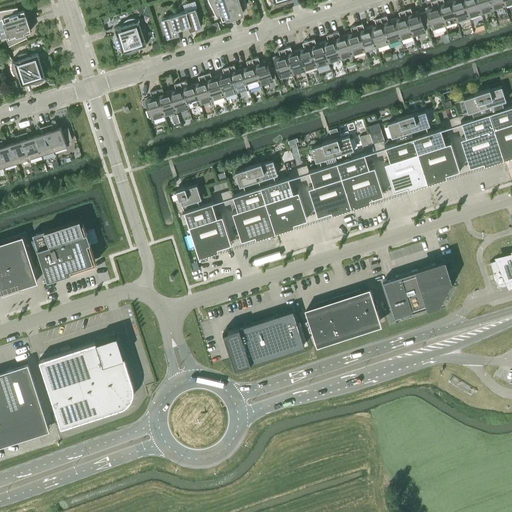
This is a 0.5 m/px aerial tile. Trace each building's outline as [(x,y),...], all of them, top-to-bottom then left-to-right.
[(232,16),(227,0),(208,0),(216,16),(220,14),(222,19),(232,16)] [(227,0),(232,16),(243,12),(241,7),(246,6),(244,0),(227,0)] [(445,25),(436,0),(432,0),(430,1),(432,7),(426,9),(426,11),(423,12),(425,17),(427,25),(428,27),(431,26),(432,29),(445,25)] [(443,0),(436,0),(445,25),(457,21),(450,1),(444,3),(443,0)] [(452,0),(450,1),(457,21),(469,17),(463,0),(452,0)] [(463,0),(469,17),(481,13),(476,0),(463,0)] [(476,0),(481,13),(493,9),(489,0),(476,0)] [(489,0),(493,9),(505,5),(502,0),(489,0)] [(141,13),(144,8),(141,5),(135,7),(141,13)] [(0,18),(2,18),(5,27),(27,20),(23,9),(18,11),(17,7),(17,6),(0,9),(0,18)] [(195,7),(178,12),(182,26),(187,24),(189,30),(201,26),(195,7)] [(410,7),(404,9),(412,35),(425,31),(423,26),(427,25),(425,17),(423,12),(419,13),(418,11),(412,13),(410,7)] [(400,17),(394,19),(400,39),(412,35),(404,9),(398,11),(400,17)] [(182,26),(178,12),(161,18),(167,37),(178,33),(177,28),(182,26)] [(386,15),(380,17),(388,43),(400,39),(394,19),(388,21),(386,15)] [(376,25),(370,27),(376,47),(388,43),(380,17),(374,19),(376,25)] [(121,53),(139,18),(138,19),(135,18),(132,18),(129,18),(126,19),(123,21),(124,24),(114,27),(117,37),(115,38),(115,41),(115,44),(117,47),(119,49),(122,51),(121,53)] [(139,18),(121,53),(122,51),(125,53),(128,53),(131,52),(134,51),(137,49),(136,47),(146,43),(143,33),(145,32),(145,29),(145,26),(143,23),(141,21),(139,19),(139,18)] [(27,20),(5,27),(8,35),(5,37),(9,45),(27,37),(26,36),(25,32),(30,30),(27,20)] [(217,22),(211,24),(213,32),(220,29),(217,22)] [(362,23),(356,25),(364,50),(376,47),(370,27),(364,28),(362,23)] [(352,32),(346,34),(352,54),(364,50),(356,25),(350,27),(352,32)] [(338,30),(332,32),(340,58),(352,54),(346,34),(340,36),(338,30)] [(328,40),(322,42),(328,62),(340,58),(332,32),(326,34),(328,40)] [(314,38),(308,40),(316,66),(328,62),(322,42),(316,44),(314,38)] [(304,48),(298,50),(304,70),(316,66),(308,40),(302,42),(304,48)] [(290,46),(284,48),(292,74),(304,70),(298,50),(292,52),(290,46)] [(292,74),(284,48),(278,50),(280,56),(274,58),(280,78),(292,74)] [(12,59),(47,77),(45,76),(46,72),(46,68),(45,65),(43,61),(40,62),(37,52),(27,55),(26,53),(22,53),(19,54),(15,56),(13,59),(12,59)] [(258,56),(252,58),(260,84),(272,80),(266,60),(260,62),(258,56)] [(247,66),(242,68),(248,88),(260,84),(252,58),(246,60),(247,66)] [(47,77),(12,59),(13,60),(12,64),(12,67),(13,71),(15,74),(18,73),(21,84),(31,80),(32,83),(36,83),(40,82),(43,79),(45,76),(46,77),(47,77)] [(234,64),(228,66),(236,92),(248,88),(242,68),(236,70),(234,64)] [(223,74),(218,76),(224,96),(236,92),(228,66),(222,68),(223,74)] [(210,72),(204,74),(212,99),(224,96),(218,76),(212,77),(210,72)] [(199,81),(194,83),(201,107),(200,103),(212,99),(204,74),(198,75),(199,81)] [(186,79),(180,81),(188,107),(199,104),(200,107),(201,107),(194,83),(188,85),(186,79)] [(7,82),(9,88),(17,85),(15,80),(7,82)] [(176,89),(170,91),(176,111),(188,107),(180,81),(174,83),(176,89)] [(481,90),(488,112),(504,107),(502,101),(506,100),(501,86),(490,89),(489,87),(481,90)] [(162,87),(156,89),(164,115),(176,111),(170,91),(164,93),(162,87)] [(164,115),(156,89),(150,91),(151,97),(145,99),(146,101),(144,101),(145,106),(147,105),(149,109),(146,110),(149,117),(151,116),(152,119),(164,115)] [(474,116),(488,112),(481,90),(474,92),(475,94),(463,98),(468,111),(463,113),(463,114),(465,119),(474,116)] [(493,127),(511,121),(511,104),(504,107),(488,112),(493,127)] [(405,114),(412,136),(427,131),(425,126),(429,124),(425,110),(414,114),(413,112),(405,114)] [(493,127),(488,112),(474,116),(465,119),(461,121),(462,121),(466,136),(493,127)] [(398,141),(412,136),(405,114),(398,117),(399,119),(387,122),(392,136),(396,135),(398,141)] [(511,121),(493,127),(504,159),(511,156),(511,121)] [(52,122),(46,124),(54,149),(67,145),(65,141),(71,139),(67,128),(62,130),(60,126),(57,127),(54,122),(52,123),(52,122)] [(38,133),(35,134),(41,153),(54,149),(46,124),(39,126),(40,127),(37,128),(38,133)] [(328,130),(329,131),(330,136),(338,133),(337,128),(336,127),(328,130)] [(440,127),(427,131),(412,136),(417,152),(445,143),(440,127)] [(493,127),(466,136),(461,138),(470,166),(483,161),(484,165),(504,159),(493,127)] [(27,131),(20,132),(29,157),(41,153),(35,134),(32,135),(29,130),(27,131)] [(13,141),(10,142),(16,162),(29,157),(20,132),(14,134),(14,135),(12,136),(13,141)] [(329,139),(336,161),(351,156),(349,150),(353,149),(349,135),(337,138),(337,136),(329,139)] [(417,152),(412,136),(385,145),(390,160),(417,152)] [(1,139),(0,139),(0,154),(4,165),(16,162),(10,142),(6,144),(4,138),(2,139),(1,139)] [(321,166),(336,161),(329,139),(321,141),(322,143),(311,147),(315,161),(319,160),(321,166)] [(445,143),(417,152),(428,183),(447,177),(446,174),(459,169),(450,141),(445,143)] [(351,156),(336,161),(341,176),(369,167),(364,152),(351,156)] [(417,152),(390,160),(385,162),(394,190),(407,186),(408,190),(428,183),(417,152)] [(253,163),(260,185),(275,181),(273,175),(277,173),(272,159),(261,163),(261,161),(253,163)] [(341,176),(336,161),(321,166),(309,170),(314,185),(341,176)] [(260,185),(253,163),(245,166),(246,168),(234,172),(239,186),(243,184),(245,190),(260,185)] [(369,167),(341,176),(351,208),(371,202),(369,198),(383,194),(374,166),(369,167)] [(218,180),(226,177),(224,172),(216,174),(218,180)] [(341,176),(314,185),(308,187),(317,215),(331,211),(332,214),(351,208),(341,176)] [(287,177),(275,181),(260,185),(265,201),(292,192),(287,177)] [(183,210),(199,205),(197,199),(201,198),(196,184),(185,187),(185,185),(175,188),(179,198),(183,210)] [(265,201),(260,185),(232,194),(237,210),(265,201)] [(292,192),(265,201),(275,232),(295,226),(294,222),(307,218),(298,190),(292,192)] [(211,201),(199,205),(183,210),(188,225),(216,216),(211,201)] [(237,210),(232,211),(241,239),(255,235),(256,239),(275,232),(265,201),(237,210)] [(216,216),(188,225),(199,257),(220,250),(219,246),(231,243),(222,215),(216,216)] [(32,233),(46,276),(78,265),(76,261),(92,256),(79,217),(32,233)] [(94,228),(88,230),(92,243),(98,242),(94,228)] [(36,281),(37,281),(22,234),(21,234),(22,236),(0,243),(0,290),(7,288),(7,290),(8,290),(8,288),(12,286),(13,288),(13,286),(35,279),(36,281)] [(511,253),(490,261),(498,287),(511,282),(511,253)] [(444,260),(383,280),(394,316),(438,302),(450,279),(444,260)] [(312,329),(315,342),(380,321),(376,309),(379,308),(377,303),(377,298),(373,299),(370,290),(370,291),(306,311),(305,311),(309,320),(305,321),(308,325),(309,330),(312,329)] [(223,331),(235,367),(304,345),(292,308),(228,329),(228,330),(223,331)] [(55,398),(63,421),(118,404),(122,402),(125,399),(128,396),(130,392),(130,387),(129,383),(121,356),(124,355),(117,333),(95,340),(96,340),(39,358),(52,399),(55,398)] [(0,442),(49,427),(28,362),(0,370),(0,442)]
